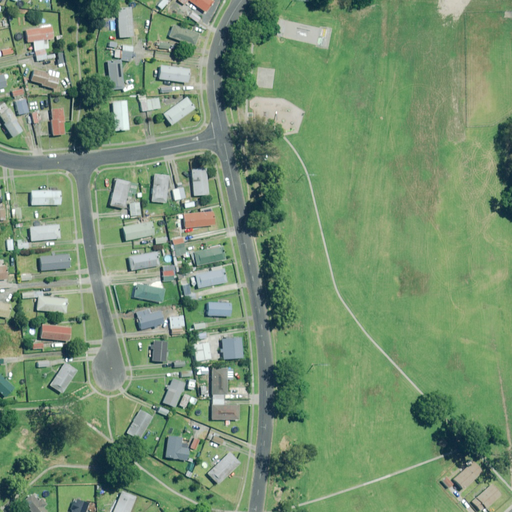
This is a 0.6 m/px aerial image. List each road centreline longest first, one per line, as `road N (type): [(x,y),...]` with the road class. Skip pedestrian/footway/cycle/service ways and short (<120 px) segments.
road 1 (residential): [(256,511),(265,360),(223,136)]
road 2 (residential): [(110,369),(80,160)]
road 3 (residential): [(80,160),(223,136)]
road 4 (residential): [(223,136),(215,60),(242,0)]
